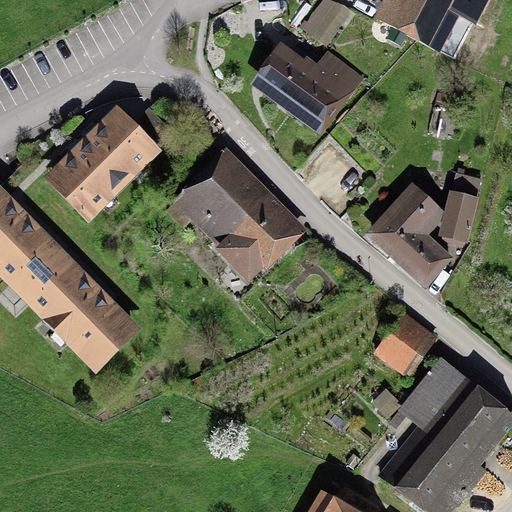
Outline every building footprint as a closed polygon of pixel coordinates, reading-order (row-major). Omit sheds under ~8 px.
[(335,4),(325,0),(304,29),(312,35),(335,4)] [(485,0),(395,0),(384,23),(434,50),(454,12),(473,22),(485,0)] [(312,77),(281,54),(260,83),(319,126),(339,98),(344,102),(358,83),(324,59),(312,77)] [(56,183),(88,215),(152,152),(120,120),(110,129),(107,126),(62,170),(66,173),(56,183)] [(223,154),(176,201),(249,276),(292,234),(229,171),(235,166),(223,154)] [(464,241),(479,182),(458,176),(443,235),(453,238),(452,244),(461,246),(462,240),(464,241)] [(440,217),(412,191),(372,235),(424,283),(449,256),(424,234),(440,217)] [(49,247),(0,197),(0,268),(13,282),(15,281),(24,290),(56,257),(47,249),(49,247)] [(65,266),(56,257),(24,290),(32,299),(31,300),(47,317),(50,314),(73,337),(70,340),(96,366),(131,331),(66,265),(65,266)] [(424,351),(433,339),(429,334),(403,315),(375,353),(402,372),(419,348),(424,351)] [(497,444),(511,425),(438,366),(391,425),(396,429),(406,416),(420,427),(381,476),(425,511),(450,511),(485,472),(478,466),(475,470),(467,464),(488,437),(497,444)] [(352,511),(331,499),(323,511),(352,511)]
